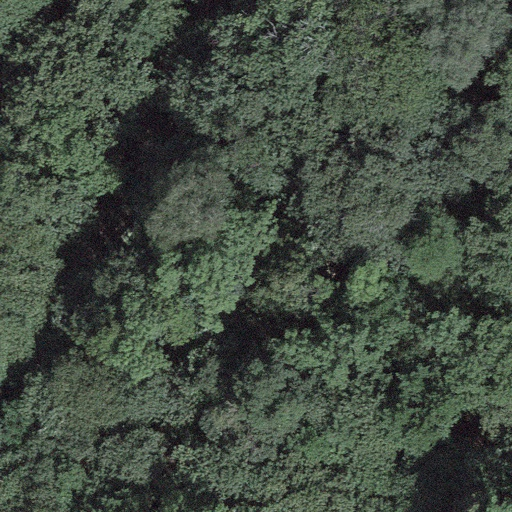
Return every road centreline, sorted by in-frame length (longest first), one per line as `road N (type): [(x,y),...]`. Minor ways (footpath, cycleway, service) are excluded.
road 1 (residential): [(0,369),(82,266),(252,0)]
road 2 (track): [(82,266),(400,298),(511,258)]
road 3 (residential): [(62,0),(0,125)]
